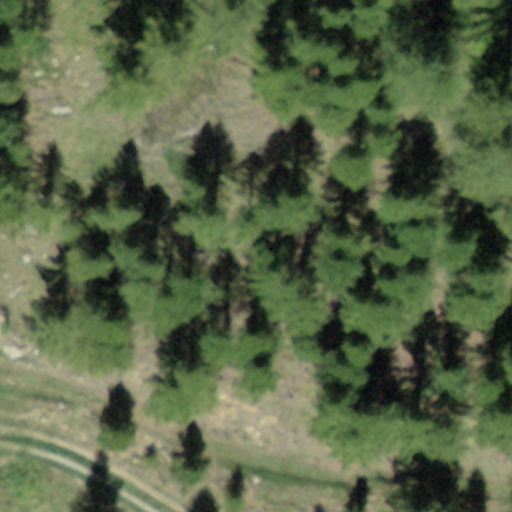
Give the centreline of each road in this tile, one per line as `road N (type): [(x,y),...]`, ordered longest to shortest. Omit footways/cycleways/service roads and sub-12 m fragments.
road 1 (track): [(0,369),(102,398),(250,460),(511,483)]
road 2 (track): [(167,511),(73,457),(0,438)]
